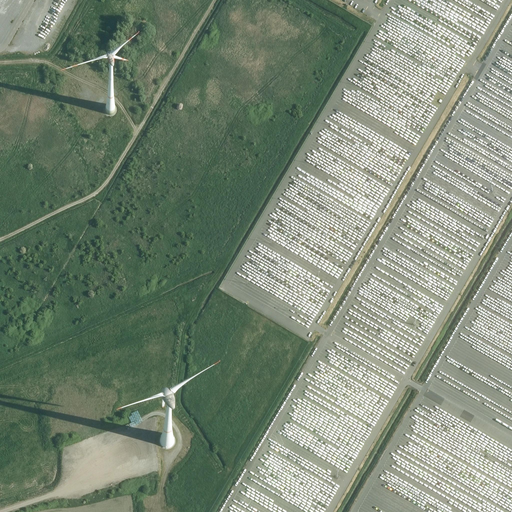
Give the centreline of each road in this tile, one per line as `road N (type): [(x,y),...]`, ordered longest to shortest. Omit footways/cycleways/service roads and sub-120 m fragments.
road 1 (unclassified): [(483,73),(222,511)]
road 2 (unclassified): [(468,65),(314,332),(228,281)]
road 3 (track): [(214,0),(106,184),(0,239)]
road 4 (unclassified): [(381,15),(228,281)]
road 5 (track): [(2,511),(164,459),(161,511)]
road 6 (unclassified): [(423,389),(511,237)]
road 7 (unclassified): [(354,511),(423,389)]
road 8 (track): [(0,63),(57,66),(108,104)]
